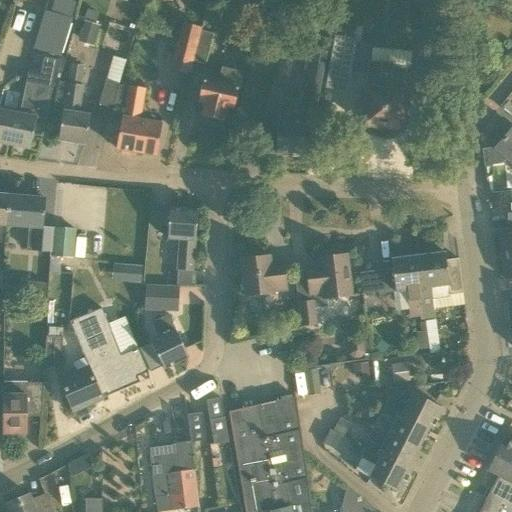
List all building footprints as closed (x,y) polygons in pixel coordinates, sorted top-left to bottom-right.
[(218,23),(222,7),(208,3),(204,20),(218,23)] [(60,57),(72,18),(43,9),(31,48),(60,57)] [(84,21),(79,40),(95,44),(100,26),(84,21)] [(189,73),(191,67),(200,30),(201,27),(184,22),(172,69),(189,73)] [(200,30),(191,67),(202,70),(211,33),(200,30)] [(346,92),(356,40),(335,37),(327,79),(325,88),(346,92)] [(315,112),(325,52),(307,49),(304,69),(307,70),(301,109),(315,112)] [(112,108),(118,85),(126,60),(113,57),(99,104),(112,108)] [(79,113),(83,85),(79,85),(83,65),(69,63),(66,80),(58,79),(55,98),(65,100),(64,111),(63,111),(58,140),(85,144),(90,115),(79,113)] [(411,68),(370,63),(368,63),(366,88),(365,87),(361,125),(384,127),(384,129),(386,132),(393,133),(396,130),(396,129),(401,129),(403,107),(404,107),(408,104),(408,98),(406,95),(404,94),(405,90),(407,90),(409,89),(411,68)] [(233,109),(241,74),(224,70),(221,84),(203,80),(198,101),(205,103),(202,117),(207,118),(206,122),(218,125),(219,120),(223,121),(226,108),(233,109)] [(45,120),(52,88),(24,83),(17,114),(0,109),(0,142),(30,149),(36,118),(45,120)] [(140,120),(145,90),(118,85),(112,108),(125,111),(123,117),(117,149),(155,156),(161,123),(140,120)] [(276,125),(277,153),(304,153),(304,122),(287,121),(290,107),(280,108),(276,125)] [(511,128),(495,149),(496,149),(511,162),(511,128)] [(482,164),(495,163),(494,150),(481,150),(482,164)] [(0,224),(6,225),(9,196),(0,194),(0,224)] [(46,199),(24,197),(9,196),(6,225),(27,227),(26,231),(38,232),(37,251),(51,252),(53,228),(43,227),(46,199)] [(197,210),(171,208),(170,208),(167,239),(179,240),(177,264),(169,263),(157,262),(157,263),(145,262),(144,282),(177,285),(178,270),(193,271),(197,210)] [(76,230),(54,227),(51,255),(73,257),(76,230)] [(511,232),(499,234),(505,279),(511,277),(511,232)] [(424,310),(425,320),(440,318),(439,308),(433,309),(432,299),(449,297),(449,295),(463,293),(458,259),(445,260),(445,252),(416,256),(423,310),(424,310)] [(317,258),(318,264),(306,265),(310,296),(322,294),(322,299),(352,296),(347,254),(317,258)] [(270,256),(262,257),(240,259),(245,296),(274,293),(274,292),(287,291),(283,260),(271,261),(270,256)] [(423,313),(424,320),(425,320),(424,310),(423,310),(416,256),(391,259),(392,269),(375,271),(378,294),(406,291),(409,316),(423,313)] [(127,265),(126,282),(141,283),(142,266),(127,265)] [(177,311),(178,288),(146,286),(145,309),(177,311)] [(301,327),(316,325),(314,301),(298,303),(301,327)] [(148,372),(137,348),(120,355),(116,346),(119,345),(117,340),(114,341),(100,309),(70,322),(85,360),(90,358),(102,385),(103,384),(108,396),(140,383),(137,376),(148,372)] [(160,338),(141,346),(153,370),(162,365),(164,369),(188,357),(187,355),(175,330),(171,323),(173,323),(169,314),(152,322),(160,338)] [(62,337),(61,337),(62,328),(48,327),(47,336),(46,336),(45,367),(61,368),(62,337)] [(97,387),(102,385),(90,358),(85,360),(73,365),(74,368),(58,375),(73,411),(102,399),(97,387)] [(368,363),(354,365),(355,378),(370,376),(368,363)] [(405,364),(391,366),(393,383),(408,381),(405,364)] [(308,396),(320,394),(316,367),(305,369),(308,396)] [(4,422),(3,422),(3,434),(8,434),(10,436),(13,436),(17,436),(19,436),(22,434),(27,434),(27,410),(42,410),(43,383),(15,383),(15,395),(4,395),(4,422)] [(399,412),(429,428),(432,430),(443,408),(413,393),(407,405),(390,396),(385,405),(399,412)] [(311,511),(295,397),(229,412),(245,511),(311,511)] [(222,398),(221,398),(206,400),(209,420),(225,417),(222,398)] [(399,412),(385,405),(381,414),(375,426),(418,449),(429,428),(399,412)] [(202,412),(187,414),(191,442),(206,440),(202,412)] [(378,455),(407,470),(418,449),(375,426),(368,439),(363,448),(377,455),(378,455)] [(511,442),(510,441),(503,438),(497,450),(496,451),(497,451),(491,463),(491,462),(490,464),(491,464),(487,471),(498,476),(498,475),(511,482),(511,442)] [(149,448),(155,495),(157,511),(158,511),(199,506),(195,470),(191,442),(149,448)] [(377,455),(363,448),(359,457),(376,466),(369,478),(399,493),(410,471),(407,470),(378,455),(377,455)] [(511,511),(511,482),(498,475),(498,476),(491,489),(490,490),(491,491),(487,498),(486,498),(486,499),(479,511),(511,511)] [(375,511),(375,508),(374,507),(347,486),(342,506),(341,506),(342,511),(375,511)] [(52,511),(45,494),(31,499),(29,495),(7,504),(9,511),(52,511)] [(85,499),(85,511),(102,511),(102,499),(85,499)]
